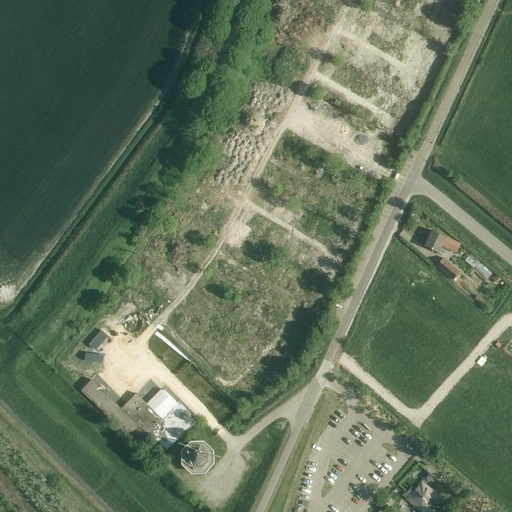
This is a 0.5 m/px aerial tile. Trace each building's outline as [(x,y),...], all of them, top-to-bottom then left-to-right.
[(416,12),(420,0),(414,0),(411,10),(416,12)] [(427,0),(424,8),(421,15),(433,20),(439,4),(427,0)] [(440,27),(458,32),(463,15),(452,12),(454,5),(447,3),(440,27)] [(336,4),(333,10),(343,15),(345,8),(336,4)] [(369,6),(360,21),(370,26),(378,11),(369,6)] [(394,32),(401,21),(387,12),(380,23),(394,32)] [(317,17),(317,32),(323,32),(323,23),(328,23),(328,17),(317,17)] [(413,26),(403,47),(410,50),(420,29),(413,26)] [(430,34),(428,39),(436,43),(438,38),(430,34)] [(342,36),(341,43),(350,45),(351,38),(342,36)] [(433,61),(446,69),(458,47),(445,39),(433,61)] [(260,42),(254,57),(270,63),(272,57),(263,54),(267,45),(260,42)] [(314,55),(315,51),(306,47),(304,51),(314,55)] [(424,51),(418,59),(424,63),(429,55),(424,51)] [(339,73),(343,66),(332,59),(328,67),(339,73)] [(357,82),(364,70),(360,67),(353,80),(357,82)] [(369,82),(374,72),(368,69),(363,79),(369,82)] [(424,87),(429,76),(421,71),(415,83),(424,87)] [(284,93),(290,76),(284,74),(278,91),(284,93)] [(375,96),(387,100),(392,83),(381,80),(375,96)] [(294,84),(288,82),(285,92),(291,94),(294,84)] [(433,97),(438,85),(432,82),(427,94),(433,97)] [(335,109),(338,99),(315,93),(313,102),(335,109)] [(276,101),(273,107),(290,115),(292,110),(276,101)] [(325,116),(332,119),(335,111),(328,109),(325,116)] [(367,122),(368,121),(362,116),(354,128),(370,138),(376,128),(367,122)] [(309,128),(312,123),(302,117),(297,127),(317,138),(320,133),(309,128)] [(393,129),(384,143),(390,146),(398,132),(393,129)] [(301,152),(303,147),(294,143),(292,149),(301,152)] [(305,163),(315,168),(321,158),(317,156),(320,150),(314,147),(305,163)] [(389,177),(393,168),(358,152),(354,161),(389,177)] [(333,179),(339,182),(346,168),(340,165),(333,179)] [(245,179),(250,169),(244,166),(239,176),(245,179)] [(341,185),(351,189),(355,180),(352,178),(355,172),(349,169),(341,185)] [(211,186),(217,189),(219,184),(226,188),(230,178),(217,172),(211,186)] [(292,219),(298,222),(304,212),(307,213),(311,207),(292,197),(289,202),(298,208),(292,219)] [(275,198),(271,205),(278,209),(283,202),(275,198)] [(165,239),(178,226),(172,221),(160,234),(165,239)] [(254,238),(258,226),(246,222),(242,234),(254,238)] [(341,236),(349,240),(350,238),(360,243),(363,236),(345,227),(341,236)] [(432,231),(424,247),(439,254),(443,246),(456,252),(460,245),(432,231)] [(193,251),(203,257),(213,243),(202,236),(193,251)] [(340,257),(349,262),(354,252),(345,247),(340,257)] [(157,260),(164,253),(158,248),(151,255),(157,260)] [(257,250),(252,259),(256,261),(261,253),(257,250)] [(273,256),(270,269),(282,272),(285,259),(273,256)] [(180,257),(172,265),(178,271),(186,263),(180,257)] [(437,266),(454,280),(461,271),(444,257),(437,266)] [(293,282),(300,265),(295,263),(288,279),(293,282)] [(183,269),(186,276),(193,273),(190,266),(183,269)] [(310,276),(313,270),(307,267),(303,273),(310,276)] [(205,282),(225,298),(229,293),(225,289),(229,284),(214,271),(205,282)] [(317,290),(326,295),(334,280),(318,271),(313,280),(321,284),(317,290)] [(136,279),(118,299),(125,306),(136,295),(144,303),(152,295),(136,279)] [(330,290),(327,295),(335,299),(337,295),(330,290)] [(313,294),(308,306),(324,313),(329,301),(313,294)] [(189,302),(203,313),(208,307),(193,296),(189,302)] [(250,300),(235,315),(241,322),(257,306),(250,300)] [(264,300),(259,307),(276,320),(281,313),(264,300)] [(231,301),(226,304),(231,311),(236,308),(231,301)] [(208,312),(204,317),(216,329),(221,323),(208,312)] [(193,337),(207,321),(202,317),(188,333),(193,337)] [(306,327),(309,321),(304,317),(300,323),(306,327)] [(224,337),(239,325),(235,319),(220,331),(224,337)] [(255,320),(251,327),(261,331),(264,324),(255,320)] [(203,330),(214,338),(217,333),(207,325),(203,330)] [(308,347),(311,341),(295,332),(292,338),(308,347)] [(209,353),(223,340),(219,336),(205,348),(209,353)] [(239,339),(235,343),(241,349),(245,345),(239,339)] [(507,340),(503,345),(506,347),(507,346),(511,350),(511,340),(510,343),(507,340)] [(70,354),(78,362),(87,354),(79,346),(70,354)] [(240,355),(234,360),(241,369),(248,363),(240,355)] [(264,366),(254,376),(263,386),(262,387),(265,390),(277,379),(264,366)] [(167,449),(189,427),(196,420),(179,403),(178,403),(165,390),(160,390),(146,405),(136,395),(121,409),(93,380),(82,390),(137,447),(151,433),(167,449)] [(206,391),(213,388),(210,381),(203,384),(206,391)] [(218,389),(212,394),(216,400),(222,395),(218,389)] [(238,413),(244,407),(237,401),(231,407),(238,413)] [(464,436),(454,448),(461,454),(474,439),(467,433),(468,431),(465,429),(461,433),(464,436)] [(474,439),(461,454),(469,461),(479,449),(482,452),(486,447),(483,444),(482,445),(474,439)] [(188,455),(188,456),(188,457),(188,458),(188,459),(188,460),(188,461),(189,462),(189,463),(190,464),(191,465),(191,466),(192,466),(193,467),(194,467),(195,468),(196,468),(197,468),(198,468),(199,468),(200,468),(201,468),(202,467),(203,467),(204,466),(205,465),(206,464),(206,463),(207,462),(207,461),(208,460),(208,459),(208,458),(208,457),(208,456),(207,455),(207,454),(206,453),(206,452),(205,452),(204,451),(204,450),(203,450),(202,449),(201,449),(200,449),(199,448),(198,448),(197,449),(196,449),(195,449),(194,449),(193,450),(192,450),(191,451),(191,452),(190,453),(189,453),(189,454),(188,455)] [(494,462),(484,474),(492,481),(505,465),(498,459),(499,458),(495,455),(491,460),(494,462)] [(511,471),(505,465),(492,481),(499,487),(509,475),(511,477),(511,471)] [(427,473),(422,480),(427,484),(432,478),(427,473)] [(406,492),(410,496),(413,499),(422,498),(422,489),(425,486),(421,483),(415,489),(412,486),(406,492)] [(438,497),(425,486),(422,489),(422,498),(431,498),(435,501),(438,497)] [(410,496),(406,499),(420,511),(423,507),(422,498),(413,499),(410,496)] [(420,511),(425,511),(435,501),(431,498),(422,498),(423,507),(420,511)]
